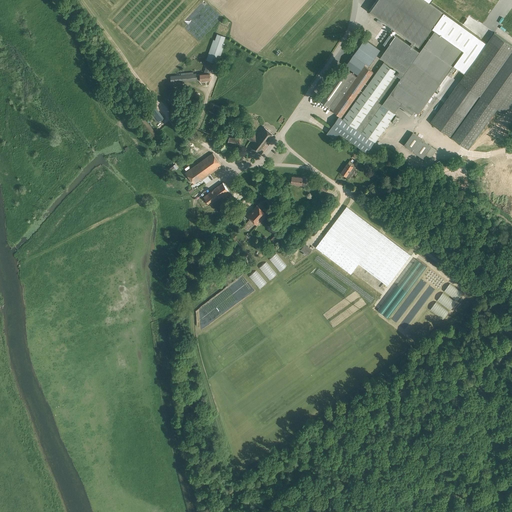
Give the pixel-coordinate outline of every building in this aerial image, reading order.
[(339,116),(327,133),(335,139),(338,135),(340,133),(350,140),(367,152),(375,141),(396,113),(395,112),(400,105),(402,101),(414,110),(419,113),(453,64),(465,73),(431,122),(468,149),(497,108),(511,87),(511,44),(495,32),(487,42),(430,1),(431,0),(377,0),(370,11),(412,41),(410,44),(396,34),(380,57),(399,70),(398,71),(383,61),(343,119),(339,116)] [(200,73),(170,76),(171,82),(200,79),(201,80),(211,79),(210,73),(209,73),(213,62),(218,63),(225,43),(223,43),(225,36),(217,34),(215,40),(214,39),(207,60),(209,60),(204,74),(200,74),(200,73)] [(365,38),(353,54),(366,63),(369,65),(380,49),(365,38)] [(354,71),(352,73),(354,74),(355,72),(358,74),(366,63),(353,54),(346,65),(354,71)] [(352,73),(344,67),(337,77),(320,101),(329,106),(333,110),(333,111),(341,117),(374,72),(365,65),(357,76),(354,74),(352,73)] [(203,124),(201,129),(213,134),(218,122),(225,125),(228,118),(220,115),(223,107),(211,102),(207,112),(208,112),(206,117),(203,124)] [(155,106),(150,110),(159,121),(164,117),(155,106)] [(142,116),(138,120),(151,137),(156,133),(142,116)] [(249,130),(245,135),(251,140),(252,139),(254,140),(250,145),(261,153),(275,135),(264,126),(257,136),(249,130)] [(437,149),(413,132),(404,144),(428,161),(437,149)] [(213,153),(186,172),(194,183),(201,178),(202,179),(210,174),(213,178),(218,175),(214,170),(219,168),(218,166),(221,164),(213,153)] [(356,168),(348,163),(342,172),(349,178),(356,168)] [(306,182),(306,177),(303,176),(303,177),(292,176),(292,178),(291,180),(292,180),(291,183),(302,184),(302,181),(306,182)] [(197,206),(199,208),(200,207),(208,202),(211,205),(222,196),(224,199),(231,193),(223,182),(222,182),(223,183),(205,196),(204,195),(204,196),(206,199),(198,204),(199,205),(197,206)] [(318,189),(325,193),(329,188),(322,184),(318,189)] [(267,214),(258,205),(256,206),(253,209),(248,215),(257,224),(267,214)] [(411,254),(347,206),(316,247),(351,273),(359,263),(388,285),(408,258),(411,254)] [(281,238),(276,234),(270,240),(274,245),(281,238)] [(305,243),(300,249),(308,255),(312,249),(305,243)] [(276,253),(269,259),(280,271),(287,265),(276,253)] [(266,262),(259,268),(270,280),(277,274),(266,262)] [(256,270),(249,276),(259,288),(266,283),(256,270)] [(406,272),(379,311),(388,317),(391,313),(387,311),(389,308),(394,311),(408,290),(405,288),(406,286),(407,287),(410,283),(406,280),(408,278),(407,277),(408,274),(406,272)] [(450,283),(444,291),(458,300),(463,292),(450,283)]
